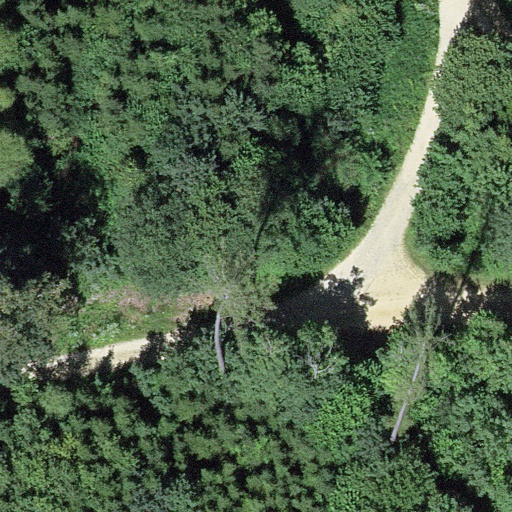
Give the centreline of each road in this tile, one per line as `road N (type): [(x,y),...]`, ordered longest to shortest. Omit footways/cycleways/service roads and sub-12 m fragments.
road 1 (track): [(347,299),(92,363),(0,377)]
road 2 (track): [(477,0),(492,32),(442,108),(390,233),(347,299)]
road 3 (track): [(484,511),(359,360),(347,299)]
road 4 (track): [(511,306),(347,299)]
